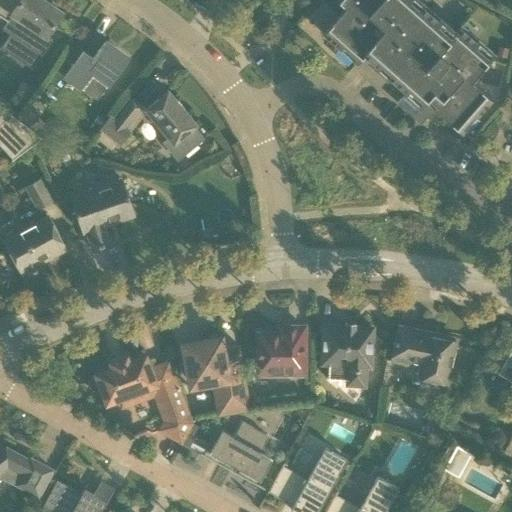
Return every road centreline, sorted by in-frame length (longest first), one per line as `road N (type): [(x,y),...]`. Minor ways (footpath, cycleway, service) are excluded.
road 1 (residential): [(286,264),(173,281),(0,355)]
road 2 (unclassified): [(249,113),(312,88),(480,199),(511,195)]
road 3 (residential): [(511,294),(391,266),(286,264)]
road 4 (residential): [(133,0),(186,38),(249,113)]
road 5 (residential): [(249,113),(269,158),(286,264)]
